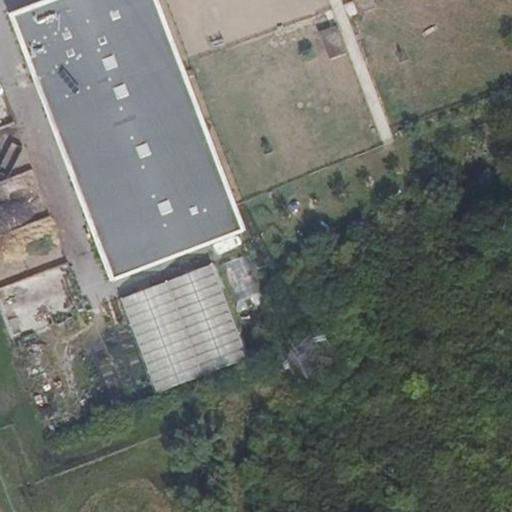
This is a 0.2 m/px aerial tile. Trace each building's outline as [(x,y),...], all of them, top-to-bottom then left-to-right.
[(248,228),(160,0),(51,0),(13,15),(12,13),(10,14),(11,17),(14,16),(104,250),(208,210),(219,240),(248,228)] [(373,0),(355,0),(358,13),(375,9),(373,0)] [(340,27),(322,32),(329,59),(347,54),(340,27)] [(104,250),(115,279),(219,240),(208,210),(104,250)] [(247,256),(226,265),(243,306),(265,297),(247,256)] [(123,299),(159,392),(249,358),(213,264),(123,299)] [(288,433),(288,402),(266,401),(267,433),(288,433)]
